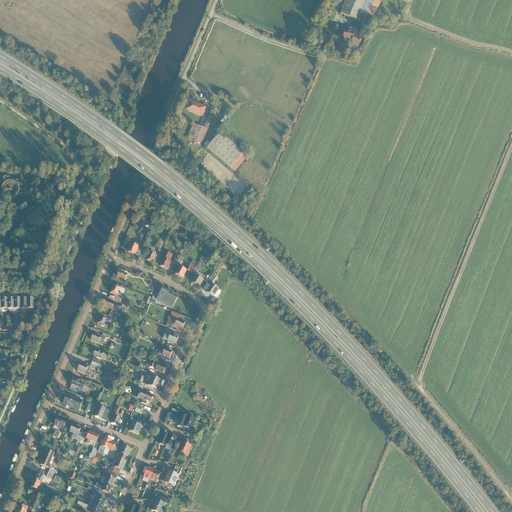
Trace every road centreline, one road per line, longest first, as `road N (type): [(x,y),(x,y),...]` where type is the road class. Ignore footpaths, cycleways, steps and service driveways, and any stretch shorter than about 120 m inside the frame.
road 1 (motorway): [(491,511),(363,360),(234,231),(109,130),(0,57)]
road 2 (motorway): [(0,69),(104,139),(224,236),(356,367),(478,511)]
road 3 (residential): [(110,256),(216,0)]
road 4 (residential): [(110,256),(202,305),(144,446)]
road 5 (residential): [(46,405),(110,256)]
road 6 (track): [(511,501),(415,382)]
